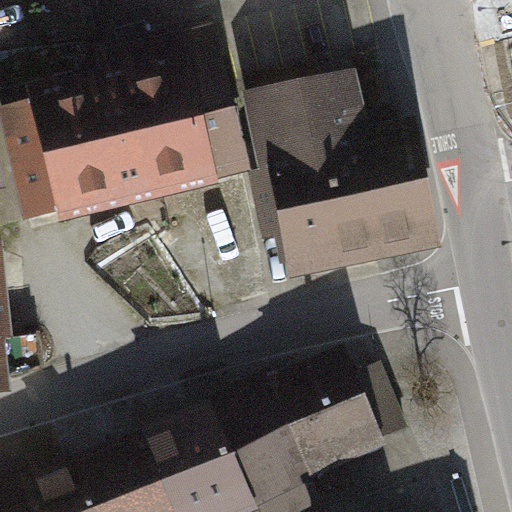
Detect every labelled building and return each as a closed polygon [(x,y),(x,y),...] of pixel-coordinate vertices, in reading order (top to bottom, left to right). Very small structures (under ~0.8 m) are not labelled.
[(111,82),(4,107),(29,218),(246,168),(213,24),(104,50),(111,82)] [(347,76),(256,95),(271,168),(255,172),(268,235),(284,232),(290,261),(432,232),(410,126),(359,136),(347,76)] [(0,273),(0,388),(11,388),(0,273)] [(346,353),(274,384),(311,468),(406,427),(378,363),(355,373),(346,353)] [(274,384),(211,415),(250,499),(255,511),(288,511),(316,499),(303,472),(311,468),(274,384)] [(211,415),(147,439),(177,511),(215,511),(250,499),(211,415)] [(177,511),(147,439),(73,469),(90,511),(177,511)] [(90,511),(73,469),(0,497),(0,505),(2,511),(90,511)]
